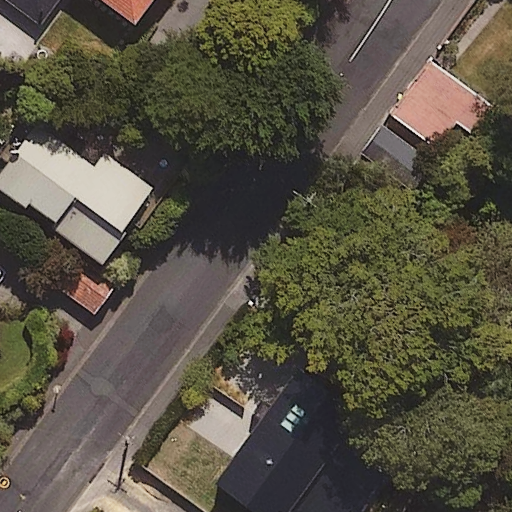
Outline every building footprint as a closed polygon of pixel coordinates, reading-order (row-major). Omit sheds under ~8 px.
[(108,0),(145,27),(165,0),(108,0)] [(490,112),(427,67),(389,119),(434,151),(452,126),(470,139),(490,112)] [(97,163),(36,123),(0,176),(0,191),(110,264),(158,190),(103,153),(97,163)] [(430,165),(381,130),(352,170),(401,205),(430,165)] [(119,285),(96,268),(73,299),(96,316),(119,285)]
